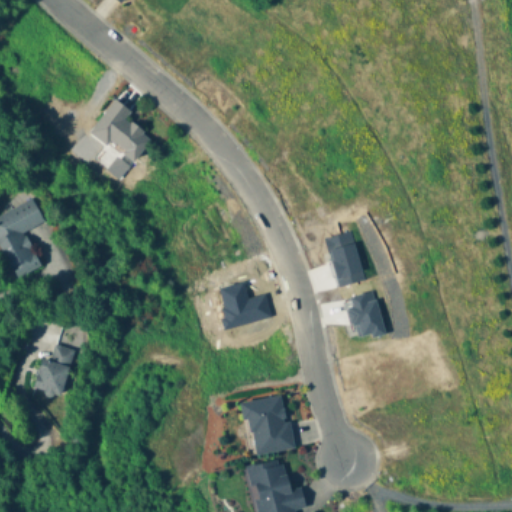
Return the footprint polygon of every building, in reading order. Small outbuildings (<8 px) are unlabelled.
[(152,138),(125,121),(131,112),(113,100),(90,134),(135,163),(152,138)] [(43,223),(32,200),(0,215),(0,249),(15,280),(40,268),(23,232),(43,223)] [(42,359),(33,389),(59,397),(74,351),(53,345),(48,360),(42,359)] [(293,450),(284,395),(241,402),(250,457),(293,450)] [(294,511),(305,508),(301,488),(289,490),(283,460),(247,467),(254,511),(294,511)]
